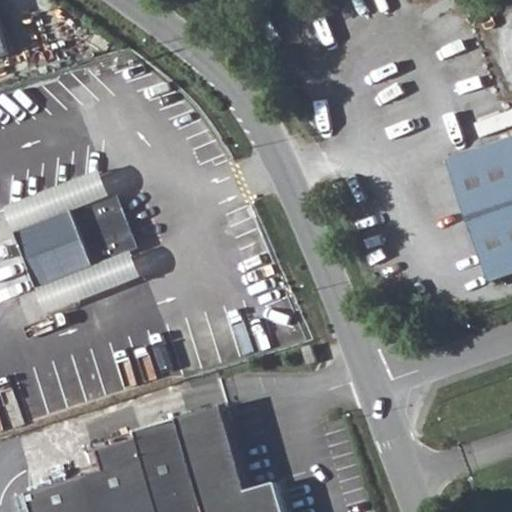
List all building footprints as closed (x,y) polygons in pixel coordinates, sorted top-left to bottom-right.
[(6,0),(0,0),(0,49),(20,43),(6,0)] [(511,135),(450,157),(493,277),(511,270),(511,135)] [(109,163),(3,194),(10,221),(111,191),(115,205),(121,203),(109,163)] [(111,191),(10,221),(28,278),(128,248),(123,234),(130,232),(121,203),(115,205),(111,191)] [(28,278),(36,305),(142,273),(130,232),(123,234),(128,248),(28,278)] [(317,346),(305,349),(309,366),(321,363),(317,346)] [(287,511),(279,481),(248,486),(222,403),(102,436),(103,445),(94,447),(99,467),(25,489),(31,511),(287,511)]
